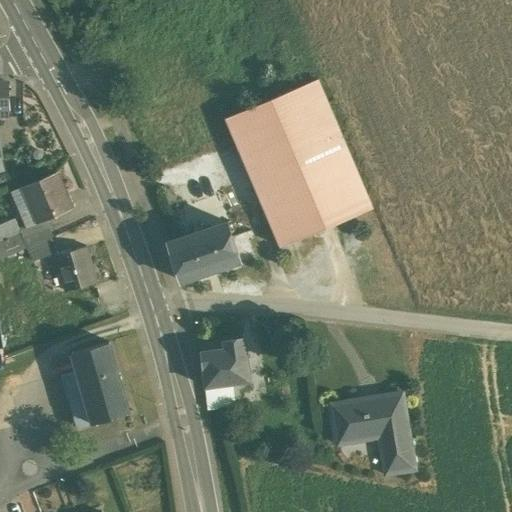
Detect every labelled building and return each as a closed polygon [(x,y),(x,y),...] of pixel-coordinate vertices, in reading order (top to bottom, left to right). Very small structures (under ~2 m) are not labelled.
[(318,79),(226,118),(280,248),(373,208),(318,79)] [(7,83),(0,82),(0,111),(10,112),(7,83)] [(55,173),(24,186),(39,222),(71,209),(55,173)] [(27,227),(39,222),(24,186),(12,191),(27,227)] [(0,260),(27,248),(27,247),(22,236),(14,220),(0,225),(0,260)] [(227,224),(168,243),(181,281),(240,263),(227,224)] [(45,225),(22,236),(27,247),(27,248),(50,238),(50,236),(45,225)] [(51,238),(50,238),(27,248),(33,261),(56,250),(51,238)] [(59,255),(56,255),(58,260),(61,273),(65,287),(66,290),(96,281),(86,247),(59,255)] [(59,255),(56,250),(33,261),(37,269),(58,260),(56,255),(59,255)] [(61,273),(57,275),(61,289),(65,287),(61,273)] [(243,338),(201,343),(206,384),(232,382),(241,381),(249,380),(243,338)] [(109,342),(72,352),(78,370),(61,374),(77,428),(130,413),(109,342)] [(241,381),(232,382),(233,393),(242,392),(241,381)] [(232,382),(206,384),(208,407),(235,404),(233,393),(232,382)] [(379,398),(335,405),(341,442),(383,435),(391,475),(419,470),(410,422),(407,422),(401,391),(378,395),(379,398)]
